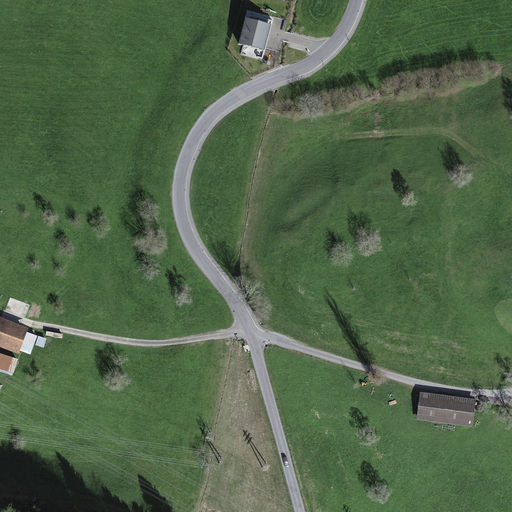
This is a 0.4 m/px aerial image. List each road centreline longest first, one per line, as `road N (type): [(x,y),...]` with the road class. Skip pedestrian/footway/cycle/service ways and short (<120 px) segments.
road 1 (unclassified): [(355,0),(324,55),(211,114),(179,177),(184,235),(250,332)]
road 2 (unclassified): [(511,394),(418,386),(250,332)]
road 3 (track): [(250,332),(139,342),(0,312)]
road 4 (unclassified): [(250,332),(300,511)]
